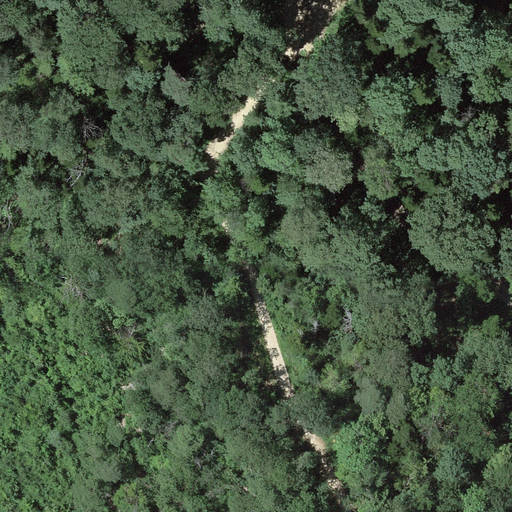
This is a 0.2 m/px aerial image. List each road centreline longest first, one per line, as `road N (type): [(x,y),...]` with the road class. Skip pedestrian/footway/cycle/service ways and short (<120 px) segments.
road 1 (track): [(511,292),(485,280),(370,171),(299,24),(337,0)]
road 2 (track): [(345,511),(288,392),(254,276),(200,169)]
road 3 (track): [(200,169),(299,24),(291,0)]
